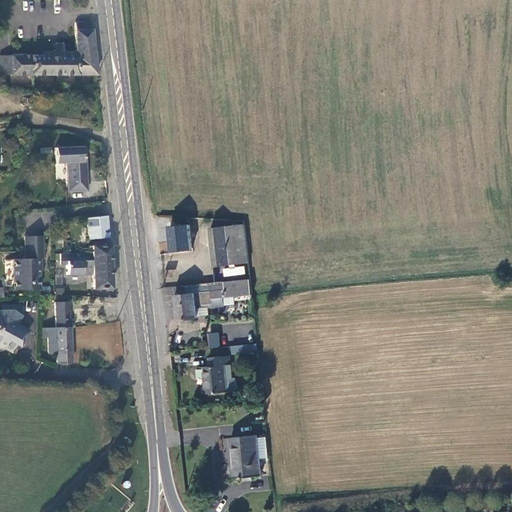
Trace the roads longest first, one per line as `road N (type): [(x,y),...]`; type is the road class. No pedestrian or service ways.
road 1 (secondary): [(177,511),(164,465),(116,0)]
road 2 (secondary): [(101,0),(153,511)]
